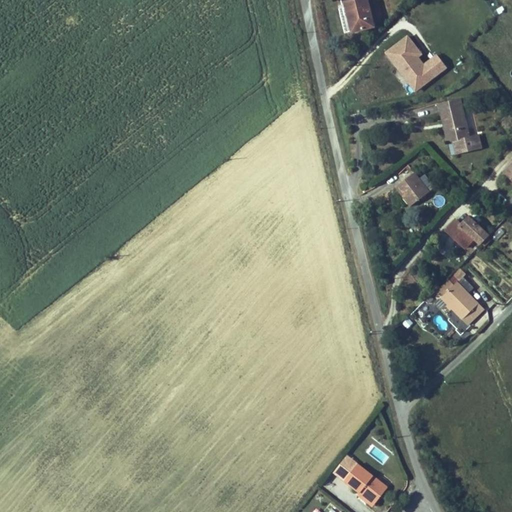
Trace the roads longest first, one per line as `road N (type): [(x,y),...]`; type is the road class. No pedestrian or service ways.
road 1 (unclassified): [(309,0),(403,408)]
road 2 (residential): [(403,408),(511,296)]
